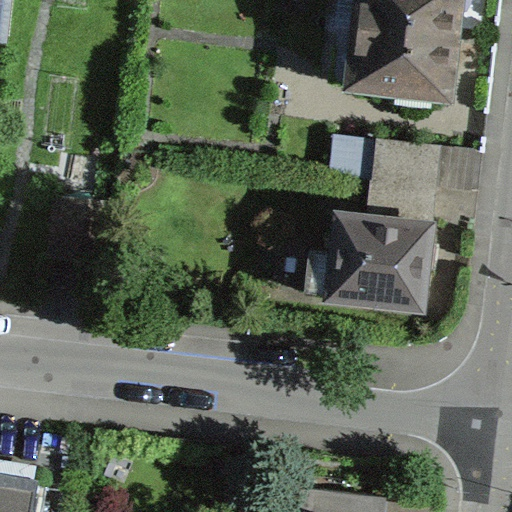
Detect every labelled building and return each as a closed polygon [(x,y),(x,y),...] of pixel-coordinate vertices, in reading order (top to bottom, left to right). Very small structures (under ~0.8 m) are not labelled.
[(421,103),(431,90),(445,91),(450,47),(455,0),(361,0),(352,80),(396,86),(404,101),(421,103)] [(434,184),(439,145),(379,138),(375,177),(434,184)] [(425,262),(434,184),(375,177),(372,176),(368,216),(339,213),(334,249),(312,247),(307,290),(330,292),(329,294),(420,304),(425,262)] [(57,195),(50,254),(110,261),(116,202),(57,195)] [(0,511),(32,511),(38,480),(0,473),(0,511)] [(383,511),(385,495),(302,486),(299,511),(383,511)]
